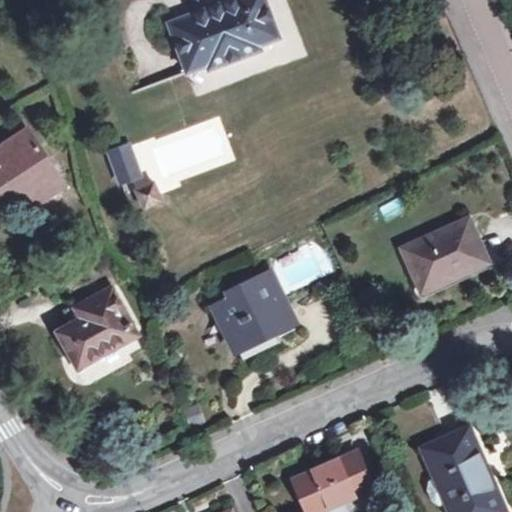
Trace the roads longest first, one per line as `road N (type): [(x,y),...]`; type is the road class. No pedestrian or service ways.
road 1 (residential): [(126,511),(316,407),(467,345),(511,337)]
road 2 (residential): [(0,410),(69,504),(90,511)]
